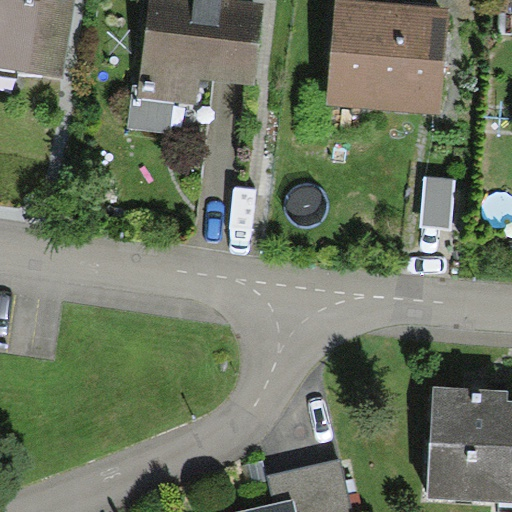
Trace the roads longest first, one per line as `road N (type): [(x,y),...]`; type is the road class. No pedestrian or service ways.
road 1 (residential): [(21,511),(160,466),(235,429),(272,370),(294,305)]
road 2 (residential): [(0,248),(194,275),(294,305)]
road 3 (residential): [(294,305),(511,312)]
